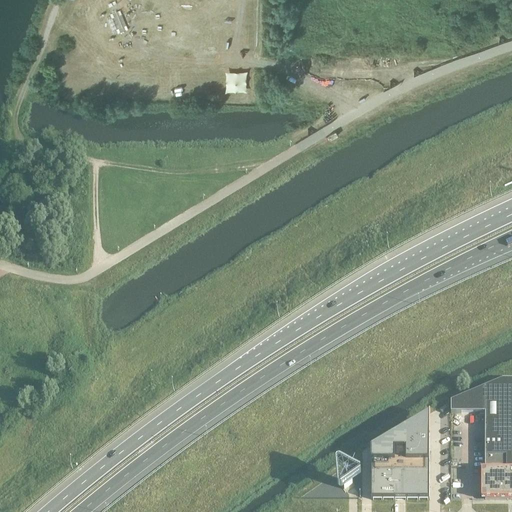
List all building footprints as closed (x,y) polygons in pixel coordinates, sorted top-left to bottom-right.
[(511,499),(511,380),(502,380),(451,402),(451,413),(485,414),(485,471),(481,471),(481,500),(485,500),(511,499)] [(371,463),(371,464),(394,464),(429,464),(429,439),(430,439),(430,416),(401,433),(402,434),(390,440),(390,439),(371,451),(371,461),(371,463)] [(394,476),(394,464),(371,464),(371,476),(394,476)] [(429,476),(429,464),(394,464),(394,476),(406,476),(429,476)] [(394,488),(394,476),(371,476),(371,488),(394,488)] [(406,488),(406,476),(394,476),(394,488),(394,500),(395,500),(405,500),(406,500),(406,488)] [(429,488),(429,476),(406,476),(406,488),(429,488)] [(394,500),(394,488),(371,488),(371,500),(394,500)] [(429,488),(406,488),(406,500),(429,500),(429,488)]
